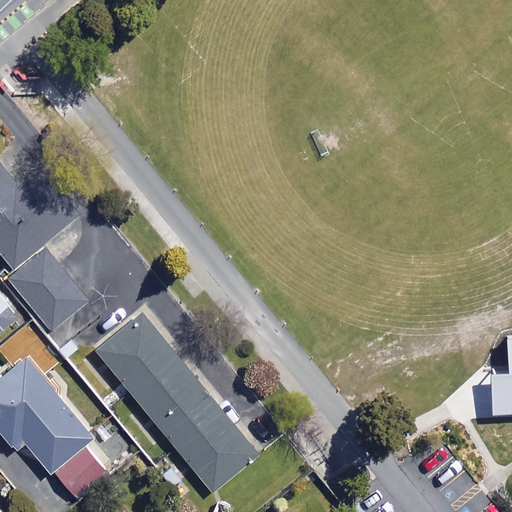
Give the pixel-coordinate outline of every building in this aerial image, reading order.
[(22,182),(2,157),(0,158),(0,246),(16,266),(79,214),(41,167),(22,182)] [(87,297),(46,251),(11,283),(52,328),(87,297)] [(0,334),(19,319),(0,296),(0,334)] [(260,452),(145,312),(100,349),(215,489),(260,452)] [(94,439),(29,362),(0,386),(0,430),(16,449),(27,440),(79,501),(108,476),(84,448),(94,439)]
